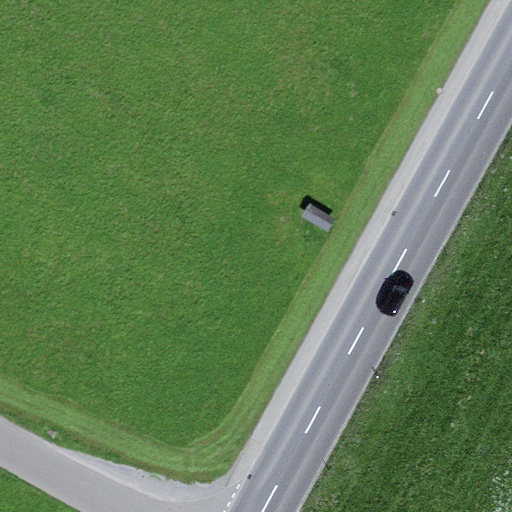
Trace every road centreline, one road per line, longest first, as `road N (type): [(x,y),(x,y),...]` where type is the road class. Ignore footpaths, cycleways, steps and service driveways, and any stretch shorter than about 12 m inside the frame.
road 1 (secondary): [(511,65),(266,511)]
road 2 (unclassified): [(117,511),(0,445)]
